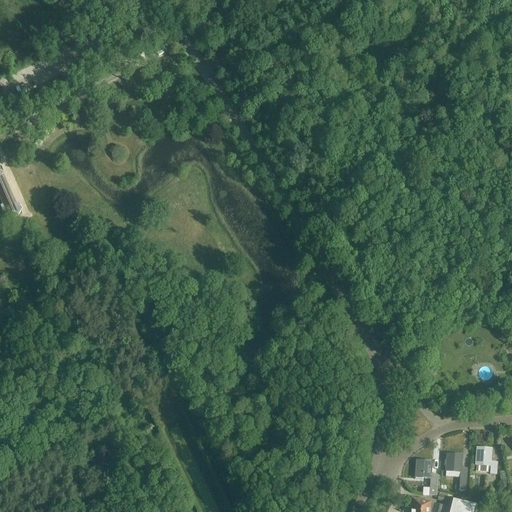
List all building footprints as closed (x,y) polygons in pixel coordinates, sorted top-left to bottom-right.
[(19,207),(13,206),(0,178),(4,173),(1,168),(0,167),(0,202),(9,222),(18,217),(21,212),(19,207)] [(490,473),(496,474),(497,462),(491,462),(492,449),(477,447),(475,464),(491,466),(490,473)] [(459,491),(466,492),(467,481),(468,469),(461,468),(462,455),(447,454),(445,471),(461,472),(459,491)] [(436,497),(438,497),(439,486),(437,486),(438,473),(431,473),(432,462),(417,461),(415,478),(430,479),(429,495),(436,496),(436,497)] [(437,501),(445,503),(448,495),(440,492),(437,501)] [(449,501),(447,507),(431,503),(431,502),(412,500),(410,511),(476,511),(478,508),(449,501)]
